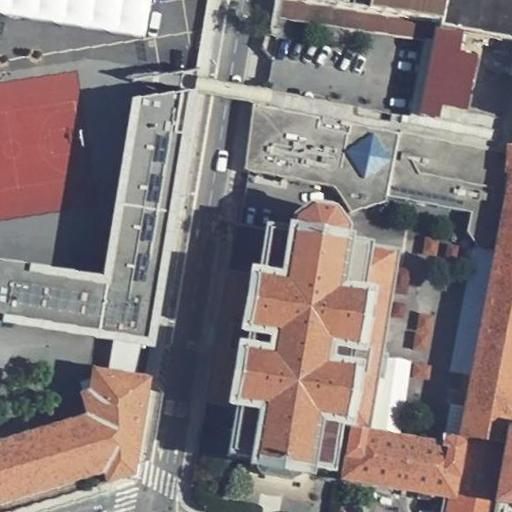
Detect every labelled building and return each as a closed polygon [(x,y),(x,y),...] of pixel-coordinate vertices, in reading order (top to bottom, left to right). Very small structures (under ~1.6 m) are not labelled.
[(0,0),(0,15),(146,36),(150,0),(0,0)] [(428,21),(307,0),(269,0),(267,18),(424,42),(428,21)] [(511,0),(307,0),(428,21),(435,23),(434,28),(511,43),(511,0)] [(435,23),(428,21),(424,42),(413,116),(510,131),(511,121),(511,114),(511,43),(434,28),(435,23)] [(193,95),(131,102),(103,284),(0,264),(0,326),(113,340),(140,345),(150,347),(158,296),(193,95)] [(505,147),(251,105),(239,170),(332,189),(349,212),(388,198),(459,212),(463,221),(469,232),(478,252),(485,253),(505,147)] [(511,121),(510,131),(508,140),(505,147),(485,253),(478,252),(447,417),(505,427),(511,428),(511,121)] [(220,450),(243,453),(242,459),(250,460),(249,468),(255,477),(282,481),(291,475),(293,467),(301,468),(302,463),(325,467),(333,418),(357,422),(387,248),(336,240),(338,226),(325,206),(304,203),(284,217),(282,231),(259,227),(230,223),(200,396),(211,398),(229,401),(220,450)] [(140,345),(113,340),(107,376),(123,378),(135,381),(140,345)] [(0,506),(128,475),(144,382),(123,378),(107,376),(90,373),(86,394),(77,397),(81,416),(0,441),(0,506)] [(441,450),(342,432),(334,481),(337,482),(441,501),(439,511),(486,511),(488,505),(505,427),(447,417),(441,450)] [(511,428),(505,427),(488,505),(511,509),(511,428)]
